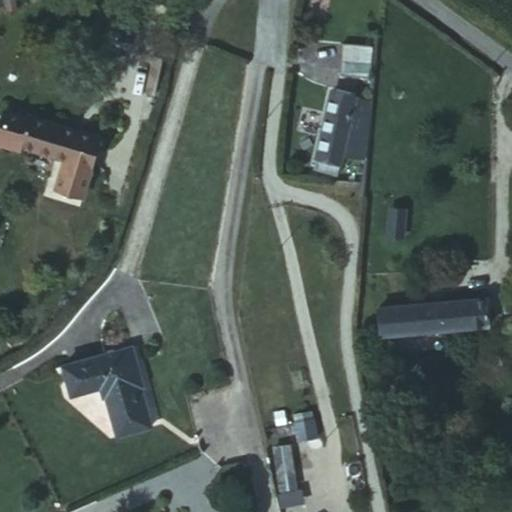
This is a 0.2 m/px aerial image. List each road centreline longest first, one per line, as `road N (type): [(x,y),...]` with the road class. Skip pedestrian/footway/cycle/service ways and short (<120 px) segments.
road 1 (residential): [(268,0),(221,287),(269,511)]
road 2 (residential): [(273,191),(331,204),(352,232),(346,328),(380,511)]
road 3 (residential): [(273,191),(332,438)]
road 4 (residential): [(283,0),(268,168),(273,191)]
